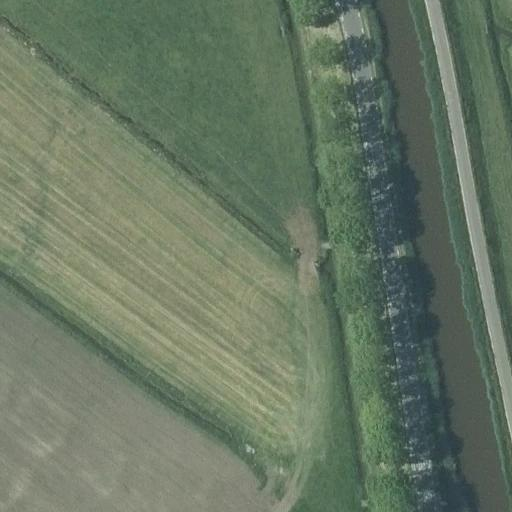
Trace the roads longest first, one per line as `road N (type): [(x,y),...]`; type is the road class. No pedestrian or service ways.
road 1 (tertiary): [(346,0),(430,511)]
road 2 (unclassified): [(511,416),(430,0)]
